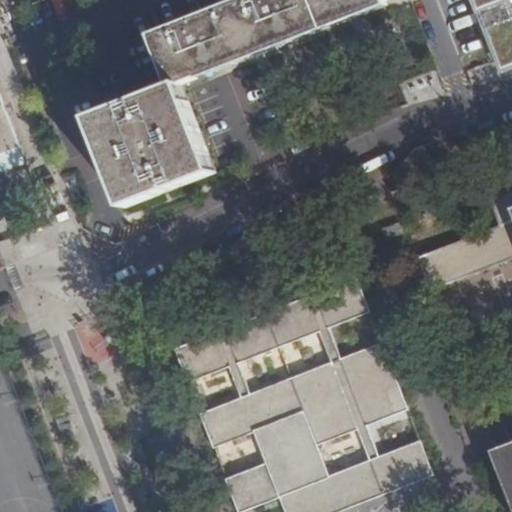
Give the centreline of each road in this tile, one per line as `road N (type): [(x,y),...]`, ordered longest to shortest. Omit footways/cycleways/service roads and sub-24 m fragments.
road 1 (residential): [(0,284),(37,270),(109,274),(398,132),(467,111)]
road 2 (unknown): [(37,270),(120,478)]
